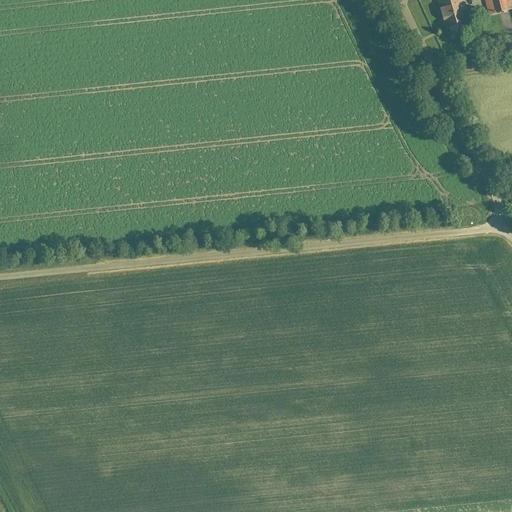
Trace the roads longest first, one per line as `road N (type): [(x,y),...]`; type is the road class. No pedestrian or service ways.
road 1 (unclassified): [(0,281),(507,223)]
road 2 (unclassified): [(507,223),(397,0)]
